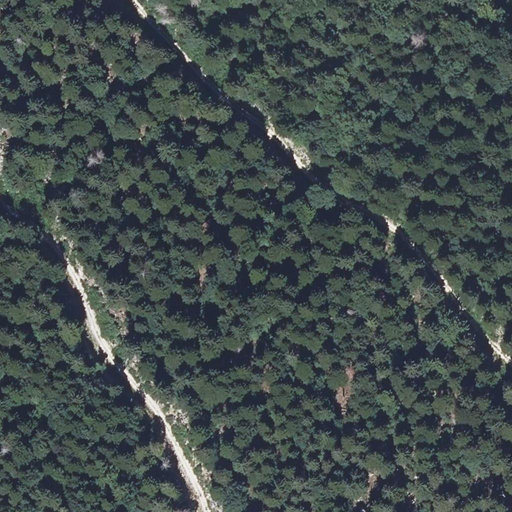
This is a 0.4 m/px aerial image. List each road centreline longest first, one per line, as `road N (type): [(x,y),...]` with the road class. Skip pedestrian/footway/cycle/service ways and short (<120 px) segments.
road 1 (track): [(129,0),(316,185),(411,242),(511,362)]
road 2 (track): [(208,511),(169,422),(104,350),(80,285),(44,227),(0,193)]
